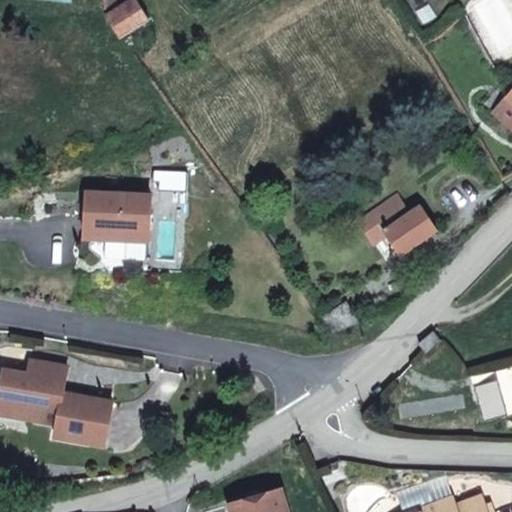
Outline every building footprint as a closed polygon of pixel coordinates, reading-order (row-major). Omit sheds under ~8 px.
[(147,19),(134,0),(131,0),(106,16),(120,37),(147,19)] [(511,91),(508,96),(499,87),(484,103),(511,127),(511,91)] [(86,191),(84,236),(150,239),(152,194),(86,191)] [(361,221),(374,240),(386,232),(391,239),(401,253),(438,228),(422,205),(410,214),(398,196),(361,221)] [(391,239),(386,232),(374,240),(379,248),(391,239)] [(360,321),(347,301),(322,317),(334,333),(360,321)] [(442,339),(434,331),(420,343),(427,352),(442,339)] [(68,367),(30,360),(28,374),(3,370),(0,387),(0,413),(57,424),(55,436),(86,441),(87,437),(107,440),(113,402),(64,393),(68,367)] [(87,437),(86,441),(106,445),(107,440),(87,437)] [(288,511),(282,489),(231,504),(224,506),(226,511),(288,511)] [(490,511),(483,494),(457,503),(454,495),(421,507),(422,510),(417,511),(490,511)]
